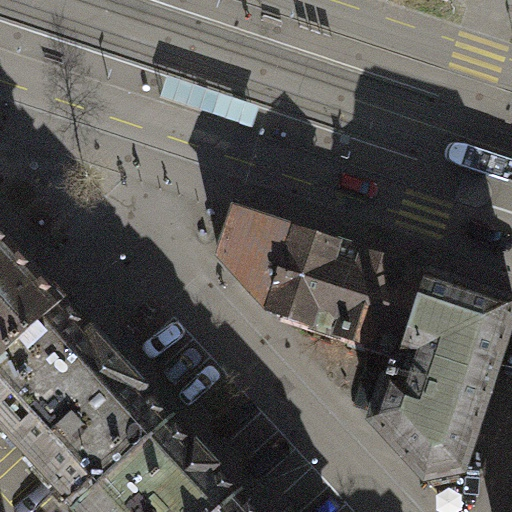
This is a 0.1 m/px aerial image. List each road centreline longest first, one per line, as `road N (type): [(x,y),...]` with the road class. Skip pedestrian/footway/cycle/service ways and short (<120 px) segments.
road 1 (tertiary): [(0,68),(511,242)]
road 2 (residential): [(140,242),(386,511)]
road 3 (tertiary): [(511,75),(286,0)]
